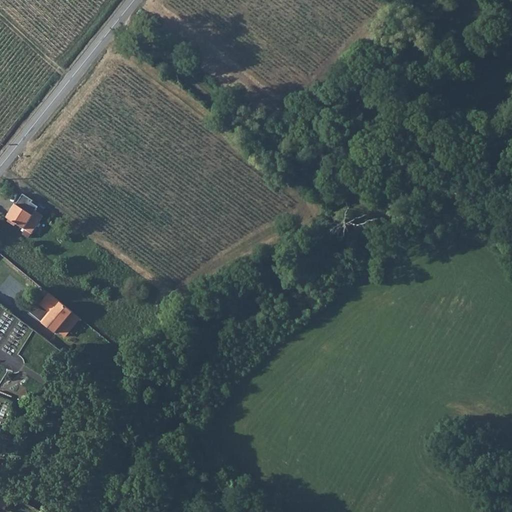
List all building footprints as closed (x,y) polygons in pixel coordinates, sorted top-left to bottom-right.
[(12,212),(28,224),(39,211),(22,199),(12,212)] [(42,208),(39,211),(46,216),(49,213),(42,208)] [(36,230),(46,216),(39,211),(28,224),(36,230)] [(48,313),(41,322),(56,333),(58,331),(66,337),(80,319),(48,292),(38,304),(48,313)] [(11,497),(0,491),(0,508),(3,511),(11,497)]
